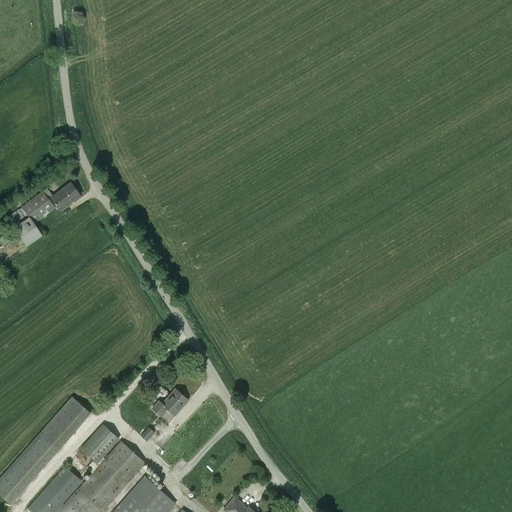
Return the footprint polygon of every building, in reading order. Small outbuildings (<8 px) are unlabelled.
[(0,242),(2,246),(10,240),(18,251),(26,246),(42,235),(34,223),(57,206),(60,210),(80,195),(70,183),(53,196),(47,188),(43,191),(21,207),(7,217),(14,227),(13,227),(0,236),(0,242)] [(26,192),(16,200),(20,205),(30,198),(26,192)] [(174,416),(188,400),(175,388),(162,403),(159,399),(151,408),(161,417),(168,410),(174,416)] [(0,495),(10,505),(31,480),(91,413),(72,396),(0,477),(0,495)] [(102,457),(119,439),(102,424),(80,448),(93,460),(86,468),(92,473),(64,504),(62,503),(82,481),(65,466),(27,509),(29,511),(101,511),(145,463),(120,441),(104,459),(102,457)] [(154,433),(148,427),(141,435),(143,437),(147,441),(154,433)] [(176,504),(144,475),(112,511),(169,511),(170,511),(169,511),(177,511),(178,511),(174,507),(176,504)] [(254,511),(248,507),(247,508),(234,497),(224,509),(226,511),(254,511)]
